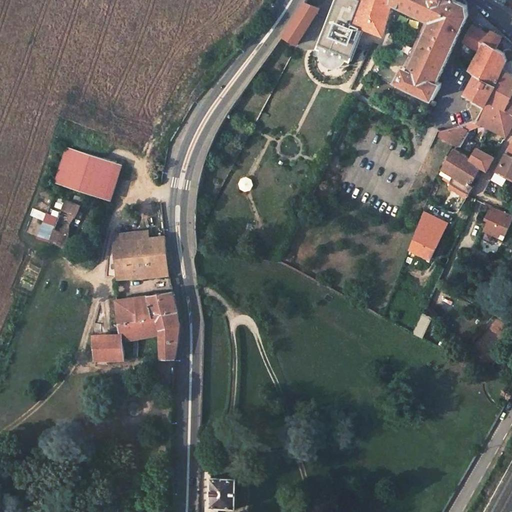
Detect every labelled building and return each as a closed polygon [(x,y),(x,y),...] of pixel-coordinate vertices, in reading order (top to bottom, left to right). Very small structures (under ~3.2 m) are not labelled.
[(342,0),(342,3),(336,0),(318,48),(322,50),(348,60),(351,61),(363,29),(361,29),(362,26),(346,19),(349,13),(352,14),(357,0),(342,0)] [(357,0),(352,14),(349,13),(346,19),(362,26),(383,35),(392,3),(428,19),(432,21),(414,59),(409,57),(398,82),(433,99),(440,84),(437,82),(452,51),(469,14),(467,5),(466,5),(467,3),(464,0),(357,0)] [(282,36),(297,45),(319,9),(305,4),(304,3),(282,36)] [(428,19),(409,57),(414,59),(432,21),(428,19)] [(464,41),(480,50),(485,41),(489,32),(482,29),(478,29),(472,26),(464,41)] [(489,32),(485,41),(496,48),(503,37),(491,29),(489,32)] [(469,70),(475,76),(496,85),(488,102),(506,111),(511,98),(511,75),(503,69),(507,60),(505,52),(496,48),(485,41),(480,50),(474,60),(469,70)] [(348,60),(322,50),(321,52),(321,55),(321,57),(322,59),(323,62),(324,64),(326,65),(328,67),(330,68),(332,68),(335,69),(337,68),(340,68),(342,67),(344,65),(345,64),(347,61),(348,60)] [(486,105),(488,102),(496,85),(475,76),(466,94),(486,105)] [(483,124),(506,136),(511,126),(511,98),(506,111),(488,102),(486,105),(478,121),(483,124)] [(483,124),(478,121),(463,126),(467,129),(483,124)] [(439,136),(454,144),(457,146),(467,129),(463,126),(459,127),(443,131),(439,136)] [(498,169),(511,176),(511,143),(507,153),(498,169)] [(495,157),(478,148),(472,159),(455,149),(444,169),(471,185),(482,166),(488,170),(495,157)] [(105,201),(116,164),(65,149),(54,185),(105,201)] [(110,203),(121,165),(116,164),(105,201),(110,203)] [(471,185),(444,169),(441,175),(446,178),(445,180),(451,183),(449,187),(468,197),(474,186),(471,185)] [(511,185),(511,176),(498,169),(488,186),(484,193),(497,198),(501,192),(506,182),(511,185)] [(508,203),(511,197),(501,192),(497,198),(508,203)] [(38,238),(64,248),(80,208),(73,205),(54,196),(38,238)] [(80,208),(83,202),(76,199),(73,205),(80,208)] [(511,224),(511,213),(493,205),(488,218),(491,220),(510,229),(511,224)] [(426,212),(412,249),(432,259),(449,223),(426,212)] [(510,229),(491,220),(487,230),(507,238),(510,229)] [(147,232),(114,236),(115,244),(148,240),(147,232)] [(118,280),(169,275),(166,254),(165,238),(164,238),(148,240),(115,244),(118,280)] [(124,360),(121,336),(130,335),(161,330),(161,335),(160,359),(175,359),(180,325),(174,293),(117,301),(119,325),(109,326),(110,336),(94,337),(95,347),(95,352),(96,360),(124,360)] [(421,315),(412,333),(422,338),(430,320),(421,315)] [(161,330),(130,335),(130,336),(130,337),(130,338),(130,339),(129,339),(129,340),(128,340),(128,341),(161,335),(161,330)] [(446,343),(442,349),(448,352),(452,346),(446,343)] [(457,349),(452,346),(448,352),(454,355),(457,349)] [(238,490),(238,479),(212,478),(211,508),(206,508),(205,511),(218,511),(219,508),(237,508),(238,499),(244,499),(244,490),(238,490)]
